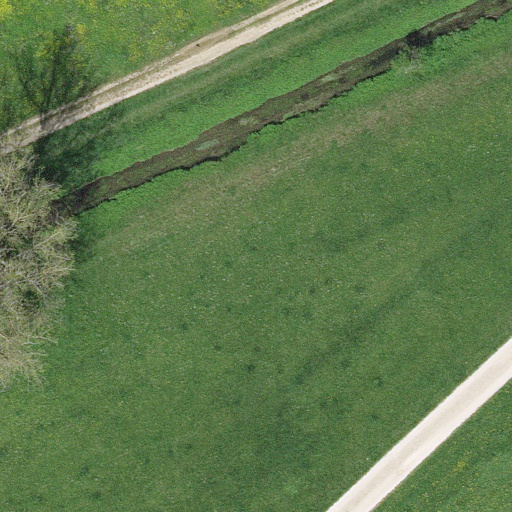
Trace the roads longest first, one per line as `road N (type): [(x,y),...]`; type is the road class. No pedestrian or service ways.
road 1 (track): [(0,150),(319,0)]
road 2 (track): [(511,357),(346,511)]
